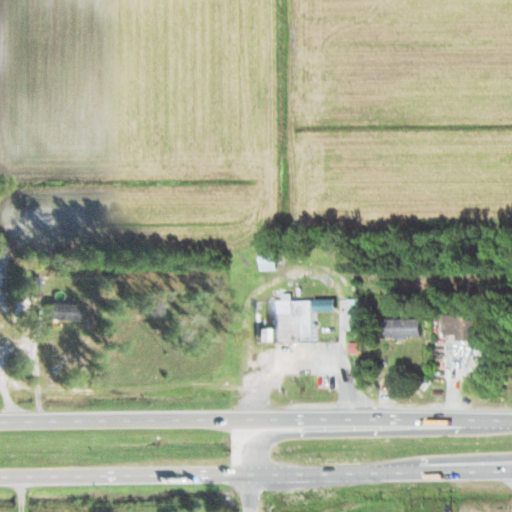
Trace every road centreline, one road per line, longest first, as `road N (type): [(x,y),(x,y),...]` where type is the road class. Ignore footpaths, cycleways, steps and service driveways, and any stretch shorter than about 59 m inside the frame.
road 1 (trunk): [(501,421),(459,434),(274,437),(255,453),(249,475)]
road 2 (trunk): [(511,421),(245,420)]
road 3 (trunk): [(249,475),(511,471)]
road 4 (trunk): [(0,478),(249,475)]
road 5 (trunk): [(245,420),(0,422)]
